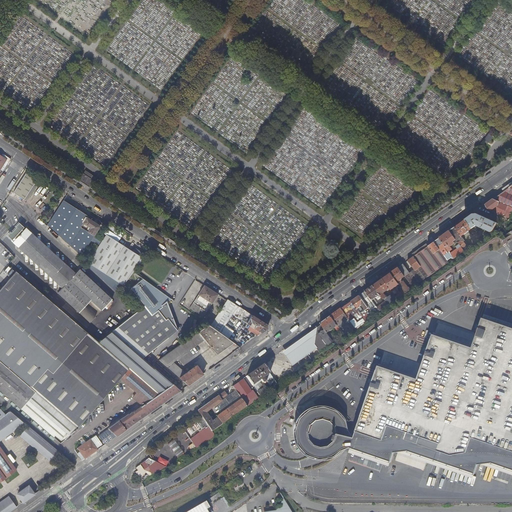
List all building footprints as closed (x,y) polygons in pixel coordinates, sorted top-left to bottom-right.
[(84,172),(79,179),(90,186),(97,176),(93,174),(91,177),(84,172)] [(37,180),(27,173),(14,193),(24,200),(37,180)] [(511,208),(511,195),(504,192),(494,199),(499,202),(511,208)] [(487,209),(491,211),(491,210),(497,205),(499,202),(494,199),(485,205),(487,209)] [(48,225),(81,256),(101,225),(100,225),(101,225),(100,224),(100,225),(94,221),(93,221),(88,218),(89,217),(63,200),(48,225)] [(505,210),(511,213),(511,208),(499,202),(497,205),(491,210),(491,211),(502,216),(505,210)] [(502,216),(509,219),(511,216),(511,213),(505,210),(502,216)] [(493,231),(497,222),(478,214),(475,214),(467,219),(455,227),(461,236),(471,229),(472,230),(473,230),(473,228),(477,226),(484,229),(491,232),(493,231)] [(14,241),(26,228),(20,223),(17,227),(18,227),(13,233),(12,232),(8,236),(14,241)] [(461,236),(455,227),(450,231),(459,244),(461,246),(463,249),(468,245),(463,239),(461,236)] [(26,237),(31,232),(26,228),(16,239),(63,282),(59,287),(61,289),(57,293),(79,313),(85,307),(91,301),(102,311),(112,300),(79,269),(75,273),(73,276),(65,268),(65,265),(57,265),(26,237)] [(459,244),(450,231),(440,238),(447,247),(449,251),(452,249),(450,246),(453,245),(455,247),(459,244)] [(75,273),(31,232),(26,237),(57,265),(65,265),(65,268),(73,276),(75,273)] [(133,272),(143,259),(106,235),(88,263),(123,285),(133,272)] [(469,248),(473,245),(467,237),(463,239),(468,245),(469,248)] [(447,247),(440,238),(435,241),(440,249),(441,251),(447,247)] [(63,282),(16,239),(14,241),(12,243),(59,287),(63,282)] [(435,241),(429,246),(433,252),(434,251),(435,252),(440,249),(435,241)] [(429,246),(414,256),(421,266),(428,277),(443,266),(433,252),(429,246)] [(451,253),(454,258),(464,251),(463,249),(461,246),(451,253)] [(441,251),(449,262),(454,258),(451,253),(449,251),(447,247),(441,251)] [(434,251),(433,252),(443,266),(449,262),(441,251),(440,249),(435,252),(434,251)] [(414,256),(406,262),(412,271),(413,272),(421,266),(414,256)] [(404,263),(399,267),(405,276),(410,273),(404,263)] [(410,273),(405,276),(412,285),(413,288),(428,277),(421,266),(413,272),(412,271),(410,273)] [(399,267),(391,273),(399,284),(400,283),(406,293),(409,291),(403,281),(403,282),(402,280),(402,279),(405,276),(399,267)] [(98,438),(105,445),(148,414),(180,391),(179,389),(175,393),(171,390),(175,386),(112,331),(107,335),(97,343),(95,345),(16,272),(0,290),(0,390),(60,443),(76,428),(120,379),(136,393),(132,397),(142,406),(133,412),(132,412),(128,415),(129,417),(125,420),(123,417),(108,428),(109,429),(99,436),(98,438)] [(87,333),(16,272),(95,345),(97,343),(87,333)] [(391,273),(384,278),(391,289),(391,290),(396,287),(398,285),(402,291),(399,292),(398,290),(393,293),(395,295),(398,299),(406,293),(400,283),(399,284),(391,273)] [(384,278),(374,285),(380,294),(383,297),(385,302),(388,306),(398,299),(395,295),(394,294),(388,297),(385,293),(391,289),(384,278)] [(109,286),(118,292),(123,286),(113,279),(109,286)] [(157,289),(143,279),(131,288),(144,306),(137,312),(133,315),(112,331),(142,357),(178,330),(177,329),(168,318),(166,319),(158,310),(167,302),(171,299),(161,291),(158,292),(157,289)] [(374,285),(366,291),(380,311),(388,306),(385,302),(380,306),(377,301),(375,298),(380,294),(374,285)] [(189,308),(203,317),(218,294),(204,286),(189,308)] [(366,291),(360,295),(374,316),(380,311),(366,291)] [(352,301),(358,309),(360,307),(363,305),(366,310),(361,314),(366,322),(374,316),(360,295),(352,301)] [(214,321),(210,326),(220,333),(228,321),(232,314),(238,306),(227,299),(214,321)] [(352,301),(347,305),(352,313),(358,309),(352,301)] [(177,328),(167,302),(158,310),(166,319),(168,318),(177,329),(177,328)] [(347,305),(342,308),(347,316),(352,313),(347,305)] [(96,317),(85,307),(79,313),(90,323),(96,317)] [(342,308),(332,316),(338,325),(340,324),(340,325),(342,325),(341,323),(342,323),(345,326),(348,324),(351,322),(347,316),(342,308)] [(352,313),(347,316),(351,322),(355,329),(366,322),(361,314),(358,309),(352,313)] [(267,325),(253,316),(247,324),(250,326),(260,333),(261,333),(267,329),(267,325)] [(332,316),(321,323),(322,325),(328,333),(336,327),(336,329),(338,332),(341,330),(338,325),(332,316)] [(511,330),(478,319),(468,348),(429,335),(430,340),(413,379),(373,367),(376,371),(349,438),(346,441),(344,446),(350,450),(391,463),(394,453),(408,451),(475,475),(478,466),(493,464),(511,470),(511,330)] [(210,326),(208,325),(158,360),(187,385),(203,374),(196,365),(185,373),(178,367),(171,361),(205,338),(216,354),(232,343),(233,343),(210,326)] [(317,350),(311,354),(314,359),(335,344),(328,333),(322,325),(317,328),(314,345),(317,350)] [(260,333),(250,326),(248,330),(257,336),(260,333)] [(304,337),(301,339),(311,354),(317,350),(314,345),(317,328),(304,337)] [(311,354),(301,339),(283,352),(293,367),(311,354)] [(263,364),(246,377),(252,386),(255,384),(261,380),(262,381),(256,385),(253,387),(260,397),(266,393),(267,390),(263,383),(266,381),(270,387),(274,380),(263,364)] [(228,397),(221,402),(227,409),(241,399),(236,391),(228,397)] [(218,397),(221,402),(228,397),(224,392),(218,397)] [(243,402),(247,407),(255,401),(252,396),(243,402)] [(198,411),(202,417),(202,418),(212,432),(222,424),(218,418),(212,422),(205,413),(221,402),(218,397),(198,411)] [(218,418),(222,424),(247,407),(243,402),(241,399),(227,409),(217,416),(218,418)] [(227,409),(221,402),(205,413),(212,422),(218,418),(217,416),(227,409)] [(338,454),(344,446),(346,441),(349,438),(346,427),(342,418),(336,412),(327,408),(318,407),(309,409),(301,415),(296,422),(293,431),(294,440),(297,449),(304,455),(312,460),(321,461),(330,459),(338,454)] [(0,435),(21,420),(10,411),(6,414),(0,418),(0,435)] [(196,449),(215,436),(212,432),(202,418),(196,422),(197,423),(195,425),(194,424),(184,431),(192,443),(193,445),(196,449)] [(58,451),(29,427),(21,437),(50,461),(58,451)] [(95,437),(91,440),(98,450),(101,447),(95,437)] [(80,452),(84,459),(97,450),(90,439),(77,448),(80,452)] [(173,440),(168,444),(176,456),(182,452),(173,440)] [(12,464),(0,447),(0,482),(2,481),(7,477),(17,471),(15,469),(12,465),(12,464)] [(144,471),(152,474),(163,466),(148,459),(140,465),(144,471)] [(237,490),(237,489),(237,488),(236,487),(235,485),(234,484),(233,484),(231,484),(229,484),(228,486),(227,487),(226,489),(227,491),(228,493),(229,494),(231,494),(232,494),(233,494),(234,494),(235,493),(236,492),(236,491),(237,490)] [(23,503),(25,501),(35,494),(31,489),(28,486),(18,493),(17,494),(17,495),(23,503)] [(0,511),(9,511),(16,508),(9,498),(0,504),(0,511)] [(292,511),(285,499),(280,506),(282,510),(279,511),(272,511),(292,511)] [(206,511),(201,503),(184,511),(206,511)]
